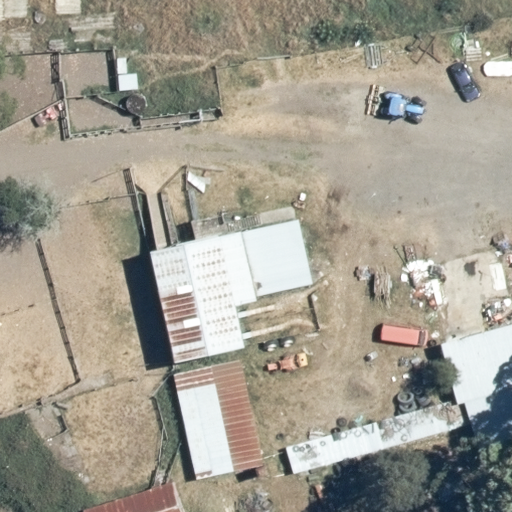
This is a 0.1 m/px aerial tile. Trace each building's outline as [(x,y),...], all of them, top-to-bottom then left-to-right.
[(315,287),(302,220),(159,247),(181,360),(253,346),(244,300),(315,287)] [(511,326),(442,347),(472,453),(511,441),(511,326)] [(264,469),(247,382),(177,396),(194,483),(264,469)] [(449,436),(442,407),(280,448),(287,477),(449,436)] [(183,511),(176,484),(85,509),(85,511),(183,511)]
